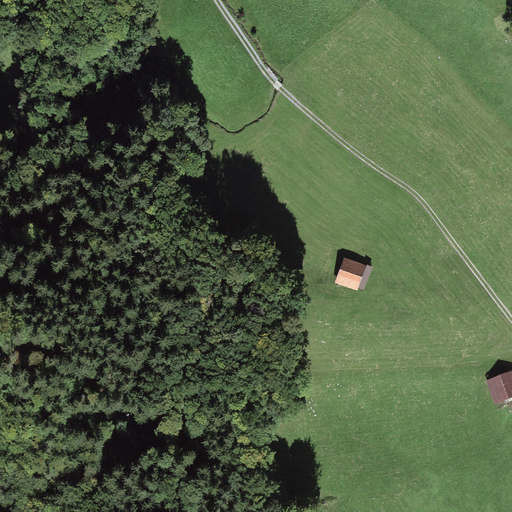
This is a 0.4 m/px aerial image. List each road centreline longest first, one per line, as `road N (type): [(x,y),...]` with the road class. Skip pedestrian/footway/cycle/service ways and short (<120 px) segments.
road 1 (track): [(511,318),(411,190),(268,75),(218,0)]
road 2 (track): [(0,123),(23,117),(28,22),(45,0)]
